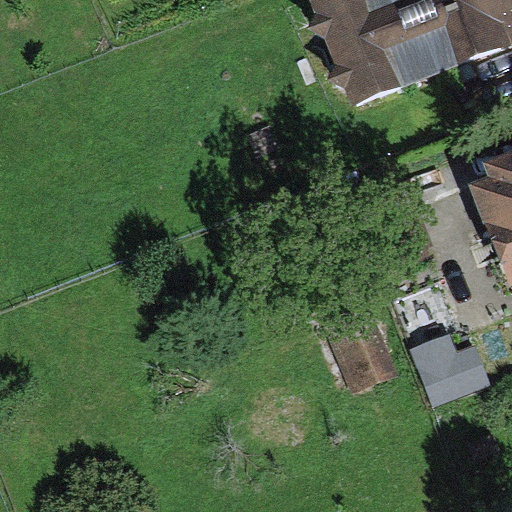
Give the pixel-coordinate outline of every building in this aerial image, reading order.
[(511,58),(511,0),(325,0),(306,8),(314,28),(308,42),(321,49),(335,85),(331,96),(341,100),(349,121),(511,58)] [(511,170),(487,180),(492,194),(473,201),(511,301),(511,300),(511,170)] [(382,281),(431,262),(428,254),(433,252),(420,217),(412,219),(399,185),(339,208),(352,243),(365,238),(382,281)] [(372,313),(326,331),(354,399),(400,380),(372,313)] [(450,339),(411,354),(433,413),(492,390),(477,350),(457,358),(450,339)]
